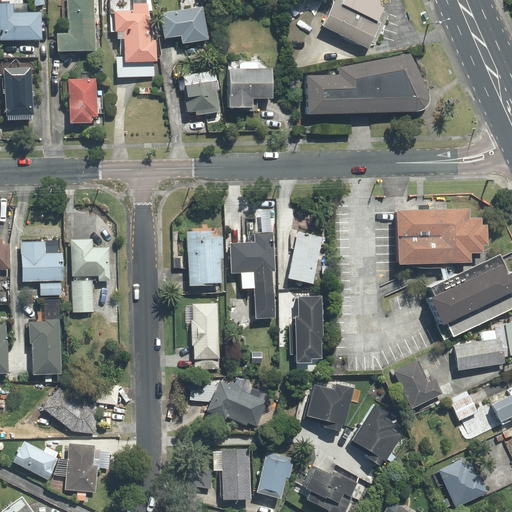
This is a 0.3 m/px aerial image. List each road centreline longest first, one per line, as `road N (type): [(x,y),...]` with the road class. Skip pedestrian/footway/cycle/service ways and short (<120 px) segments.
road 1 (residential): [(140,169),(150,442),(138,511)]
road 2 (unclassified): [(140,169),(418,163)]
road 3 (unclassified): [(0,172),(140,169)]
